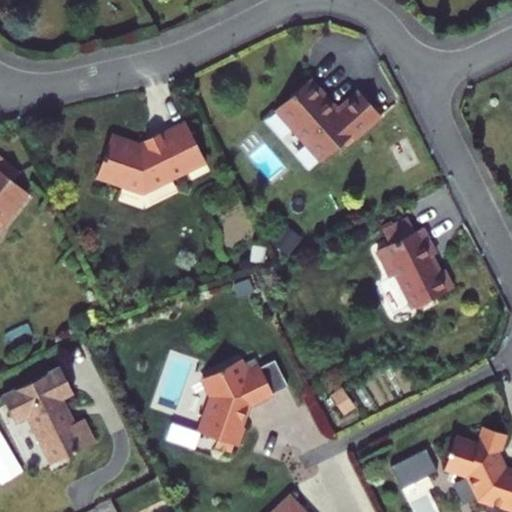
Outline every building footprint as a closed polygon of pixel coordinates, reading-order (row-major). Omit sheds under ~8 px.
[(318,73),(283,104),(301,123),(300,127),(310,138),(313,138),(329,155),(358,130),(360,132),(387,110),(366,87),(344,107),(333,95),(333,91),(318,73)] [(333,91),(333,95),(344,107),(366,87),(365,86),(344,104),(333,91)] [(281,105),(300,127),(301,123),(283,104),(281,105)] [(388,112),(387,110),(360,132),(362,135),(388,112)] [(118,132),(106,174),(133,182),(134,180),(151,185),(155,174),(167,178),(213,156),(194,118),(169,131),(153,138),(148,141),(118,132)] [(152,136),(153,138),(169,131),(168,128),(152,136)] [(313,138),(310,138),(327,157),(329,155),(313,138)] [(6,152),(0,159),(0,161),(5,165),(12,157),(6,152)] [(0,222),(9,218),(12,221),(21,209),(18,207),(33,188),(21,178),(28,169),(12,157),(5,165),(0,161),(0,222)] [(167,178),(155,174),(151,185),(167,178)] [(429,223),(384,246),(397,273),(402,270),(419,304),(422,302),(426,304),(434,300),(435,296),(460,284),(450,265),(446,267),(438,251),(442,249),(429,223)] [(219,390),(216,392),(204,426),(225,433),(222,441),(238,446),(240,439),(244,440),(251,422),(249,421),(251,417),(250,415),(255,401),(257,400),(280,389),(280,388),(267,362),(255,368),(254,366),(248,353),(210,372),(219,390)] [(281,355),(267,362),(280,388),(294,381),(281,355)] [(31,409),(56,455),(101,431),(89,409),(80,414),(67,390),(79,383),(66,359),(8,391),(21,415),(31,409)] [(265,359),(254,366),(255,368),(267,362),(265,359)] [(207,373),(216,392),(219,390),(210,372),(207,373)] [(199,442),(203,426),(174,420),(170,436),(199,442)] [(511,438),(511,428),(492,421),(486,438),(463,429),(458,443),(457,443),(456,448),(457,448),(452,462),(474,471),(486,496),(492,498),(496,500),(499,498),(511,503),(511,462),(506,449),(508,445),(509,445),(511,438)] [(430,445),(394,461),(404,483),(440,467),(430,445)] [(313,511),(292,491),(271,511),(313,511)] [(511,511),(511,503),(499,498),(496,500),(492,498),(489,505),(493,507),(495,508),(497,510),(498,511),(497,511),(511,511)]
